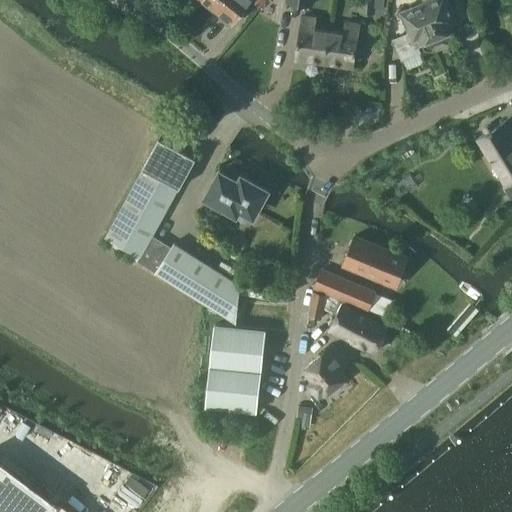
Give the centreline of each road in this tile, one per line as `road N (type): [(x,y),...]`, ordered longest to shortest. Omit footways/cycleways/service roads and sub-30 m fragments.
road 1 (unclassified): [(281,511),(273,495),(312,204),(331,160)]
road 2 (tertiary): [(289,511),(511,326)]
road 3 (unclassified): [(331,160),(129,0)]
road 4 (unclassified): [(331,160),(511,78)]
